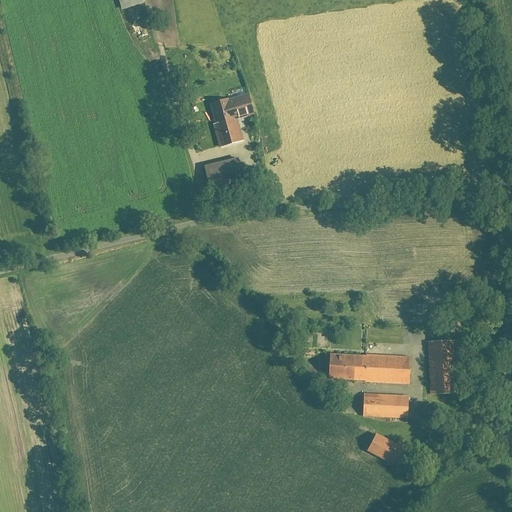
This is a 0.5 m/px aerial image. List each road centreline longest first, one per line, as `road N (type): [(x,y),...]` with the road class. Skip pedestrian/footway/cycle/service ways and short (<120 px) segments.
road 1 (residential): [(502,198),(209,219),(0,271)]
road 2 (track): [(0,24),(56,257)]
road 3 (residential): [(472,0),(502,198)]
road 4 (residential): [(502,198),(511,397)]
road 5 (track): [(409,511),(510,373)]
